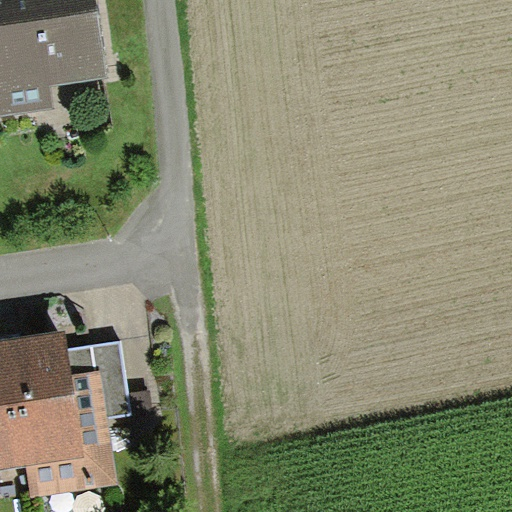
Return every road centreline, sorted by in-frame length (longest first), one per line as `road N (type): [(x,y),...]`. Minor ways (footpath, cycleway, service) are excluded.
road 1 (residential): [(155,0),(184,262),(0,288)]
road 2 (track): [(210,511),(184,262)]
